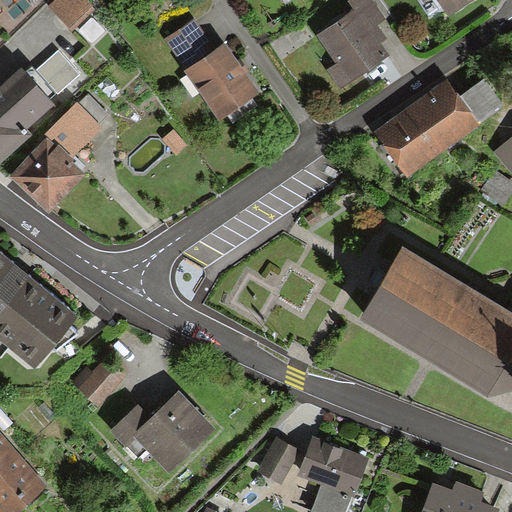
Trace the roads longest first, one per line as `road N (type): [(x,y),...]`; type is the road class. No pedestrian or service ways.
road 1 (residential): [(124,285),(152,257),(511,13)]
road 2 (tertiary): [(511,461),(217,340),(124,285)]
road 3 (track): [(186,511),(308,381)]
road 4 (tertiary): [(124,285),(0,195)]
